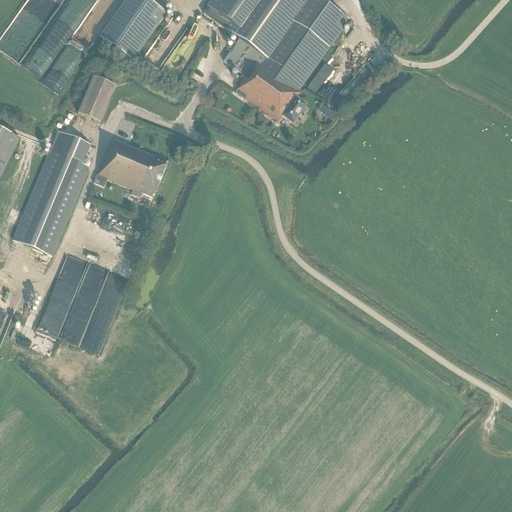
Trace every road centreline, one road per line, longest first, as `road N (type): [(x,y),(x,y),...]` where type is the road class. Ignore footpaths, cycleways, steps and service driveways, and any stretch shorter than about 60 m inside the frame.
road 1 (unclassified): [(511,407),(303,269),(281,239),(256,166),(183,128)]
road 2 (track): [(0,274),(19,287),(49,285),(118,109),(183,128)]
road 3 (track): [(155,0),(217,31),(219,51),(183,128)]
